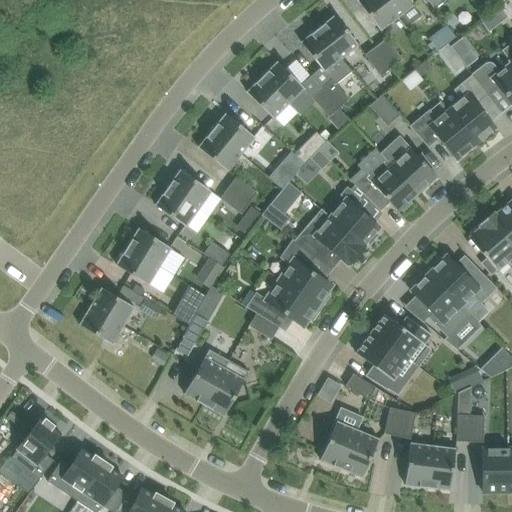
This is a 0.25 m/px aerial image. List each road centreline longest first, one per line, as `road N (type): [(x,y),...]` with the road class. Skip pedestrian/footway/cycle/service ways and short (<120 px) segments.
road 1 (residential): [(243,489),(301,380),(365,290),(409,239),(511,151)]
road 2 (residential): [(267,0),(169,104),(9,338)]
road 3 (residential): [(31,354),(145,438),(243,489)]
